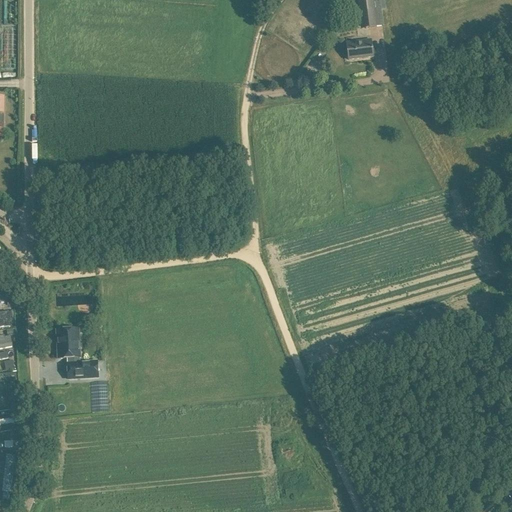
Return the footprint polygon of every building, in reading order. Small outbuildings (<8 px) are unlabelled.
[(358,0),(362,29),(375,28),(383,27),(379,0),(358,0)] [(371,42),(347,45),(349,60),(373,57),(371,42)] [(0,327),(11,326),(9,311),(0,312),(0,327)] [(72,330),(57,331),(59,359),(68,358),(68,363),(69,379),(99,377),(98,361),(80,362),(80,358),(80,341),(73,341),(72,330)] [(12,336),(0,336),(0,348),(12,347),(12,336)] [(4,361),(6,370),(15,368),(13,359),(4,361)] [(15,373),(0,373),(0,382),(15,382),(15,373)] [(13,417),(0,419),(0,431),(15,429),(13,417)] [(14,492),(15,455),(5,454),(4,491),(14,492)]
